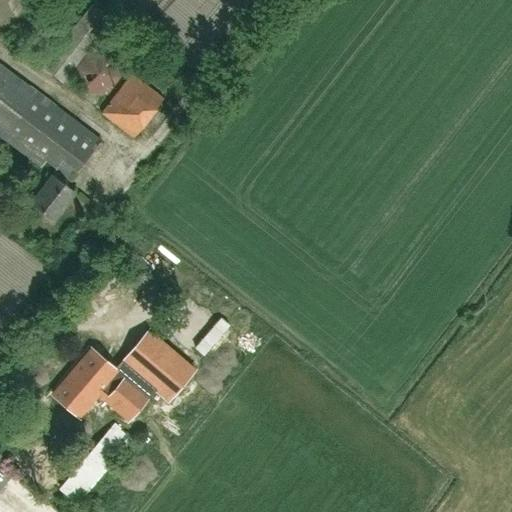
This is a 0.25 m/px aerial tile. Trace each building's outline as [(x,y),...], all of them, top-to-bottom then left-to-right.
[(63,83),(113,20),(92,4),(93,2),(90,0),(69,0),(27,55),(63,83)] [(107,94),(122,76),(114,54),(90,50),(75,70),(83,90),(107,94)] [(53,219),(75,191),(66,185),(77,170),(79,171),(102,140),(0,64),(0,133),(5,137),(42,166),(49,156),(59,164),(51,175),(53,176),(32,203),(53,219)] [(102,113),(134,138),(164,97),(132,73),(102,113)] [(210,298),(244,328),(250,321),(216,291),(210,298)] [(91,349),(53,394),(79,417),(99,394),(129,419),(148,397),(144,394),(152,386),(168,400),(194,369),(149,331),(123,361),(127,364),(119,373),(91,349)]
